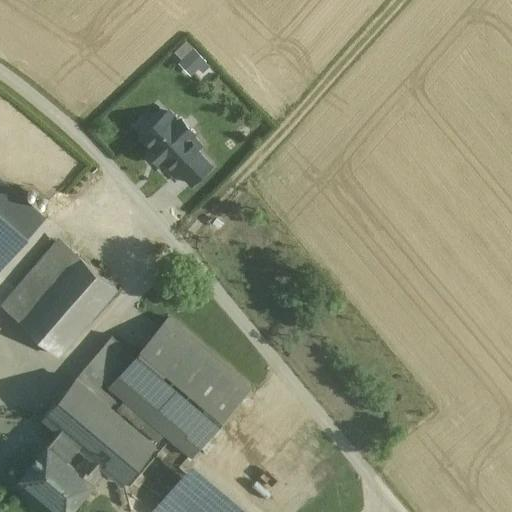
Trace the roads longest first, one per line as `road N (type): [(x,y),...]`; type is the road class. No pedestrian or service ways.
road 1 (unclassified): [(0,71),(119,178),(397,511)]
road 2 (track): [(394,0),(177,246)]
